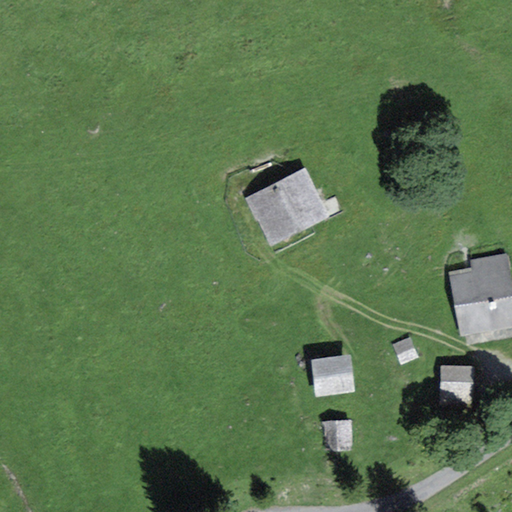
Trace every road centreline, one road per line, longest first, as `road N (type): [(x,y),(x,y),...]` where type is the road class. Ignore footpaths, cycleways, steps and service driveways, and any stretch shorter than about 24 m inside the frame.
road 1 (track): [(261,256),(366,314),(511,371)]
road 2 (unclassified): [(511,434),(400,502),(369,511)]
